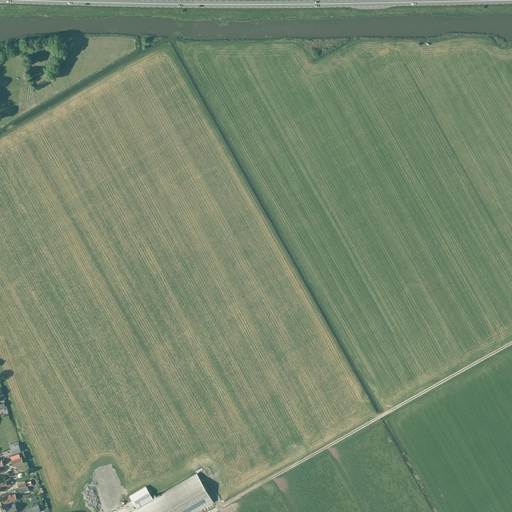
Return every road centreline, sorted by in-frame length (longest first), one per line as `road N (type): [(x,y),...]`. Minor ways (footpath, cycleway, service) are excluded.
road 1 (primary): [(26,0),(511,0)]
road 2 (track): [(210,511),(511,342)]
